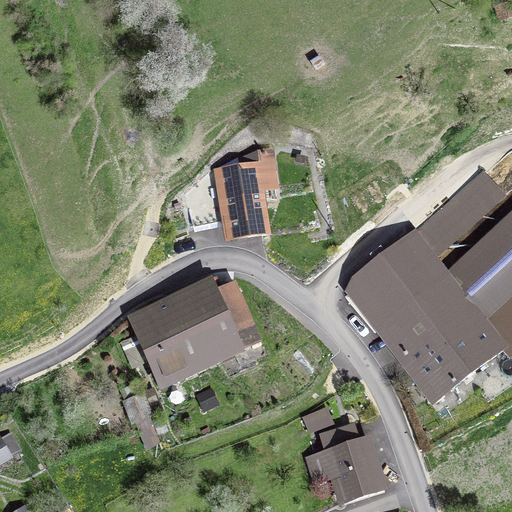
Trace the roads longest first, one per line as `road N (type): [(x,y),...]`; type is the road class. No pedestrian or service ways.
road 1 (residential): [(424,511),(357,358),(319,316),(258,270),(232,261),(206,263),(131,306),(87,344),(0,390)]
road 2 (track): [(204,451),(316,408),(357,358)]
